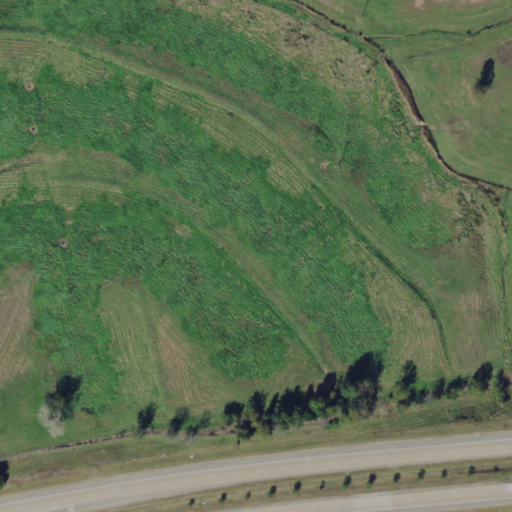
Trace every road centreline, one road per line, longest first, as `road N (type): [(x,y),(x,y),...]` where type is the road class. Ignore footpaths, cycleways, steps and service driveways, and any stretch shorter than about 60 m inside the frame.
road 1 (trunk): [(511,439),(215,462),(0,500)]
road 2 (trunk): [(257,511),(511,489)]
